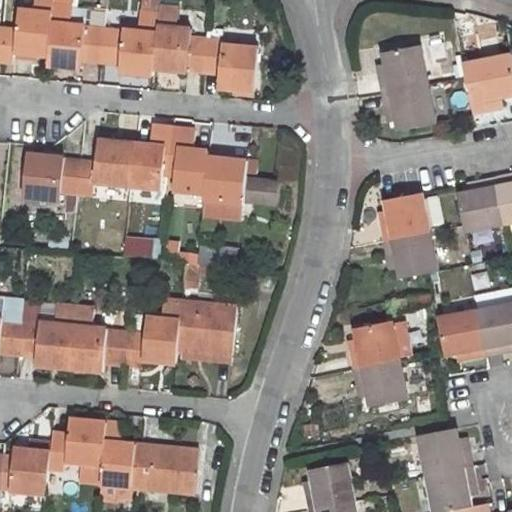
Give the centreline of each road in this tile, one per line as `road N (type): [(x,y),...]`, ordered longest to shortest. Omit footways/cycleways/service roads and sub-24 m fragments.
road 1 (residential): [(332,114),(5,88)]
road 2 (residential): [(270,415),(48,392),(0,398)]
road 3 (residential): [(270,415),(329,237),(335,165)]
road 4 (residential): [(499,144),(335,165)]
road 5 (residential): [(511,385),(482,390),(496,466),(511,463)]
